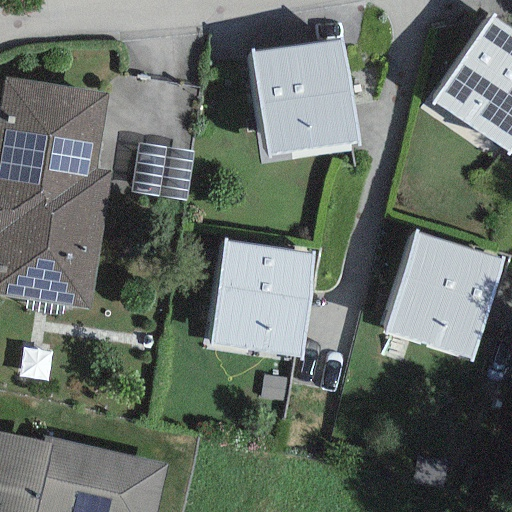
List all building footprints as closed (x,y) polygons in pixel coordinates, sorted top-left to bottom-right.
[(511,149),(511,29),(491,15),(432,102),(509,154),(511,149)] [(342,40),(251,53),(266,156),(357,143),(342,40)] [(106,93),(3,78),(0,100),(0,296),(89,310),(110,170),(95,168),(106,93)] [(193,153),(137,144),(129,193),(185,202),(193,153)] [(504,260),(414,232),(382,332),(472,361),(504,260)] [(299,357),(313,253),(223,241),(209,345),(299,357)] [(155,511),(166,464),(44,436),(42,443),(0,433),(0,511),(155,511)]
